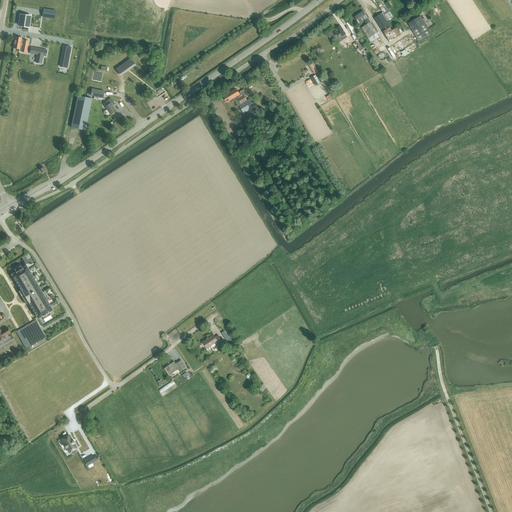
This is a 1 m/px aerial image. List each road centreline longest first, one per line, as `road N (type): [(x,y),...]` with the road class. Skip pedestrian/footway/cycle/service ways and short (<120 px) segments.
road 1 (tertiary): [(11,207),(320,0)]
road 2 (unclassified): [(202,324),(114,388),(34,254),(0,220)]
